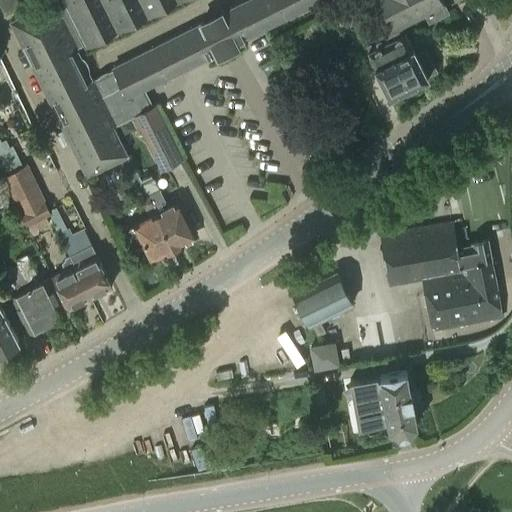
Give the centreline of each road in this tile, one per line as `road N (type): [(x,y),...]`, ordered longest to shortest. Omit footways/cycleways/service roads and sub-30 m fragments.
road 1 (tertiary): [(144,331),(501,81)]
road 2 (residential): [(0,39),(144,331)]
road 3 (tertiary): [(149,511),(394,472)]
road 4 (tertiary): [(0,414),(144,331)]
